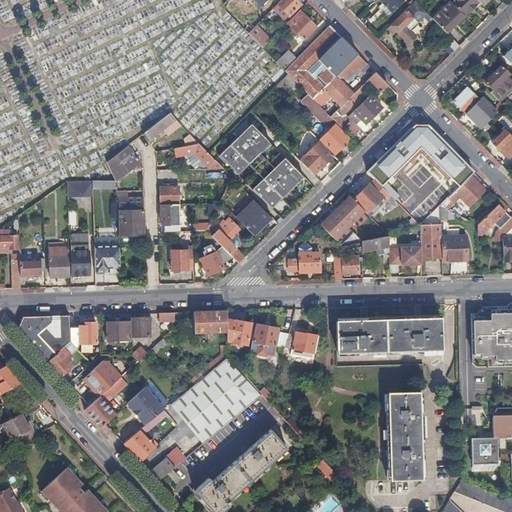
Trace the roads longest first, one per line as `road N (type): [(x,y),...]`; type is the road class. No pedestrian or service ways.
road 1 (residential): [(226,296),(511,287)]
road 2 (residential): [(420,101),(226,296)]
road 3 (residential): [(161,511),(1,332)]
road 4 (residential): [(153,298),(149,154),(140,141)]
road 5 (residential): [(420,101),(322,0)]
road 6 (residential): [(15,301),(153,298)]
road 7 (residential): [(511,194),(420,101)]
road 8 (residential): [(511,11),(420,101)]
